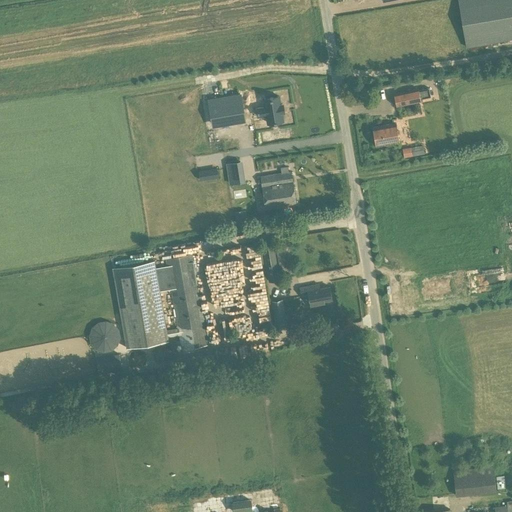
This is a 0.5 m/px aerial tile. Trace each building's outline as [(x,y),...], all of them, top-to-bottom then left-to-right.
[(511,0),(458,0),(467,46),(511,38),(511,0)] [(418,89),(394,94),(396,106),(421,101),(418,89)] [(247,93),(217,98),(221,121),(251,117),(247,93)] [(283,112),(282,104),(280,104),(279,97),(264,99),(265,107),(257,108),(258,116),(267,115),(268,122),(283,120),(281,112),(283,112)] [(396,123),(373,127),(376,145),(399,141),(396,123)] [(423,146),(403,149),(404,156),(424,153),(423,146)] [(245,181),(242,161),(228,163),(231,183),(245,181)] [(281,173),(261,176),(265,208),(297,203),(292,171),(289,171),(288,166),(280,168),(281,173)] [(442,251),(440,239),(430,240),(428,226),(414,228),(415,238),(419,237),(419,242),(413,243),(415,255),(442,251)] [(272,245),(262,247),(269,281),(279,279),(272,245)] [(444,265),(442,251),(415,255),(416,259),(415,259),(416,267),(417,267),(418,269),(423,268),(424,273),(421,273),(423,283),(436,281),(434,266),(444,265)] [(167,341),(167,336),(178,334),(181,349),(206,344),(191,254),(165,258),(167,266),(155,268),(154,260),(145,261),(112,267),(122,329),(126,348),(167,341)] [(252,254),(253,283),(263,283),(262,254),(252,254)] [(315,285),(300,287),(301,297),(308,295),(310,307),(326,305),(325,301),(333,300),(330,287),(316,289),(315,285)] [(282,299),(272,301),(278,329),(294,326),(292,315),(285,316),(282,299)] [(91,324),(99,364),(125,359),(117,319),(91,324)] [(493,467),(453,472),(456,497),(496,492),(493,467)] [(250,500),(233,502),(234,511),(236,511),(252,510),(250,500)] [(507,506),(495,507),(495,511),(511,511),(511,500),(506,501),(507,506)]
